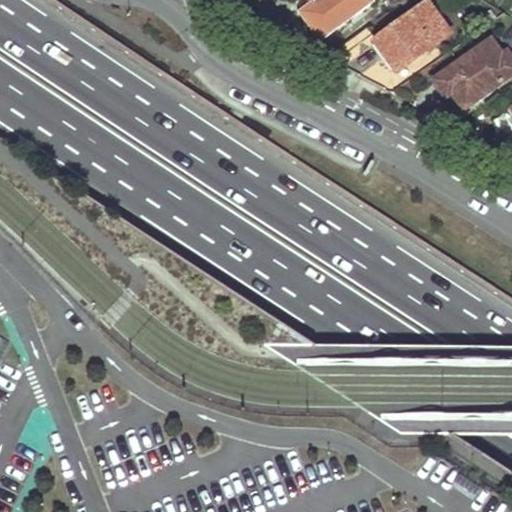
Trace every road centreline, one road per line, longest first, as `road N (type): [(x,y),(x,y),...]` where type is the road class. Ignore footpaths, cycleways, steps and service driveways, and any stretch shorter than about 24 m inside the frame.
road 1 (motorway): [(511,350),(0,14)]
road 2 (motorway): [(0,91),(511,419)]
road 3 (secondary): [(150,0),(253,79),(437,175),(511,225)]
